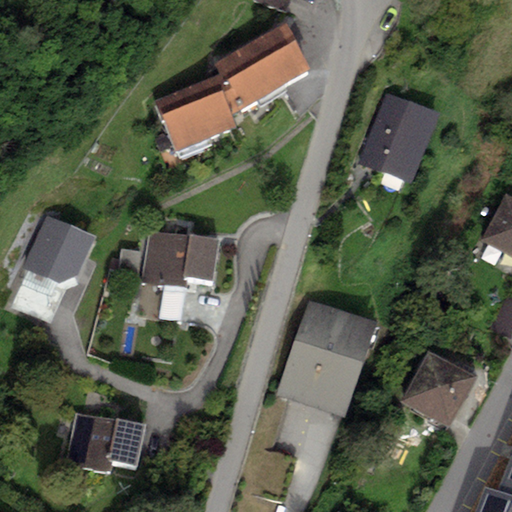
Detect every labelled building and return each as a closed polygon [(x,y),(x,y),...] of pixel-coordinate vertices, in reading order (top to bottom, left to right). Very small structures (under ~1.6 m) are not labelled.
[(292,0),(253,0),(252,4),(286,17),(292,0)] [(219,84),(152,109),(175,161),(237,137),(231,124),(311,82),(285,33),(212,72),(219,84)] [(440,122),(386,100),(357,171),(412,193),(440,122)] [(511,198),(506,195),(482,242),(505,253),(500,263),(511,269),(511,198)] [(94,237),(47,217),(24,268),(28,270),(12,307),(49,324),(69,279),(77,276),(94,237)] [(218,240),(147,230),(134,319),(180,326),(188,278),(211,281),(218,240)] [(139,253),(121,250),(117,273),(135,276),(139,253)] [(511,341),(511,338),(511,299),(508,297),(491,332),(511,341)] [(382,324),(309,298),(275,393),(344,417),(368,348),(373,350),(382,324)] [(429,351),(402,401),(448,426),(475,376),(429,351)] [(116,421),(76,414),(66,465),(111,473),(113,463),(137,468),(145,425),(117,419),(116,421)] [(511,451),(494,494),(511,501),(511,451)] [(511,511),(511,501),(494,494),(484,488),(473,511),(511,511)]
